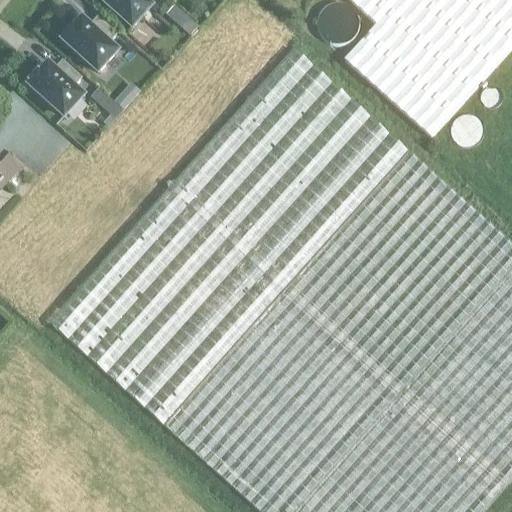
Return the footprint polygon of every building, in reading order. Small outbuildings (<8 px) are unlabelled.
[(99,0),(115,14),(132,30),(151,10),(148,7),(154,0),(99,0)] [(431,141),(488,78),(511,50),(511,0),(346,0),(377,27),(345,64),(431,141)] [(177,6),(169,14),(192,35),(199,27),(177,6)] [(74,30),(63,43),(98,75),(117,55),(108,47),(117,37),(98,20),(89,30),(83,24),(76,32),(74,30)] [(511,247),(408,154),(295,53),(50,326),(144,411),(256,511),(486,511),(511,483),(511,247)] [(40,75),(29,87),(65,119),(83,99),(73,90),(81,81),(63,64),(54,73),(49,69),(42,77),(40,75)] [(134,83),(116,102),(101,88),(93,97),(116,119),(142,91),(134,83)] [(0,196),(21,172),(5,158),(0,163),(0,196)]
